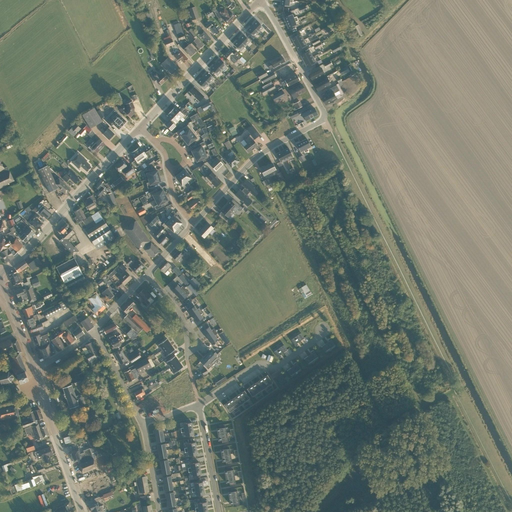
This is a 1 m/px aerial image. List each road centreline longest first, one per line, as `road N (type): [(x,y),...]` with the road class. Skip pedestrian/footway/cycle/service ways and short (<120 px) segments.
road 1 (residential): [(193,222),(249,162),(322,117),(261,0)]
road 2 (tertiary): [(0,272),(138,127)]
road 3 (tertiary): [(138,127),(259,0)]
road 4 (residential): [(196,397),(258,364),(274,368),(321,335)]
road 5 (tertiary): [(82,511),(45,397)]
